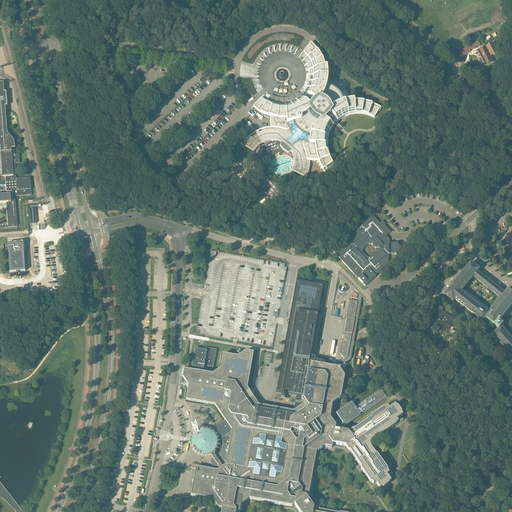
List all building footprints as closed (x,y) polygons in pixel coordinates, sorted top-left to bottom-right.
[(467,48),(459,53),(462,58),(471,52),(470,51),(480,45),(477,40),(467,47),(467,48)] [(255,132),(253,133),(251,135),(250,136),(249,137),(248,138),(247,139),(248,138),(249,137),(250,136),(251,135),(253,134),(254,133),(255,132),(259,138),(261,137),(263,141),(264,140),(268,139),(271,139),(275,139),(279,139),(282,141),(280,146),(281,148),(283,150),(286,152),(288,153),(293,150),(294,154),(295,157),(296,161),(296,165),(295,168),(294,170),(305,174),(306,172),(307,166),(308,161),(318,161),(319,162),(320,164),(321,166),(322,167),(323,169),(323,170),(333,163),(330,157),(328,151),(327,144),(328,138),(330,132),(333,126),(337,121),(343,117),(349,115),(355,114),(362,114),(368,115),(374,118),(380,108),(379,107),(377,106),(375,105),(374,104),(372,104),(370,103),(368,103),(367,102),(365,102),(363,102),(361,102),(359,101),(357,101),(356,102),(354,102),(351,102),(350,102),(349,100),(349,99),(348,97),(348,96),(347,95),(347,93),(346,92),(345,91),(346,88),(347,88),(347,87),(347,86),(347,85),(347,84),(346,83),(346,82),(345,82),(344,81),(343,81),(342,81),(341,81),(340,81),(340,82),(339,82),(337,84),(336,83),(335,82),(334,82),(332,81),(331,81),(330,80),(328,80),(325,80),(325,79),(325,77),(325,75),(325,73),(325,70),(325,68),(324,66),(324,64),(323,62),(323,60),(322,58),(321,57),(320,55),(320,53),(319,52),(318,50),(316,49),(315,47),(314,46),(313,44),(311,43),(303,52),(304,53),(305,54),(307,55),(308,57),(309,58),(310,60),(310,61),(311,63),(312,64),(312,66),(313,67),(313,69),(313,70),(314,72),(314,74),(314,75),(314,77),(313,79),(313,80),(313,82),(312,84),(312,85),(312,86),(311,87),(311,88),(310,90),(309,91),(308,93),(307,94),(305,96),(304,97),(302,99),(301,100),(299,101),(298,102),(297,103),(296,103),(295,104),(293,105),(292,105),(290,105),(289,106),(287,106),(285,106),(284,106),(282,106),(281,106),(279,106),(277,106),(276,106),(274,105),(272,105),(271,104),(270,104),(268,103),(267,102),(265,101),(264,100),(262,99),(261,98),(253,107),(255,108),(256,109),(258,111),(260,112),(261,113),(263,114),(265,114),(266,115),(268,116),(270,116),(270,127),(268,127),(267,128),(265,128),(264,128),(262,129),(260,129),(259,130),(257,131),(256,132),(255,132)] [(486,46),(478,50),(486,67),(494,63),(491,57),(499,53),(494,43),(486,46)] [(290,45),(288,51),(295,54),(298,48),(290,45)] [(0,207),(6,207),(8,228),(17,227),(15,197),(31,196),(30,178),(16,179),(15,164),(19,163),(19,154),(14,155),(14,148),(15,148),(15,145),(15,144),(14,143),(14,142),(14,141),(13,140),(13,139),(12,139),(12,138),(11,138),(11,137),(10,137),(10,136),(9,136),(9,135),(8,135),(8,134),(8,133),(7,132),(7,131),(7,130),(5,106),(7,106),(6,92),(4,92),(3,83),(0,83),(0,207)] [(246,204),(243,212),(253,215),(256,207),(246,204)] [(42,211),(36,211),(35,209),(35,208),(30,209),(29,209),(30,224),(31,224),(43,223),(42,211)] [(396,244),(389,244),(388,243),(383,239),(390,232),(384,226),(383,224),(382,225),(380,223),(379,224),(372,216),(361,226),(364,229),(363,231),(358,231),(347,240),(347,242),(345,244),(344,242),(333,252),(365,286),(376,276),(374,275),(376,273),(377,273),(388,263),(388,254),(396,255),(400,248),(396,244)] [(503,229),(496,239),(499,241),(508,228),(506,226),(503,230),(503,229)] [(13,243),(7,244),(9,272),(16,272),(16,273),(19,273),(19,272),(25,271),(24,261),(23,244),(22,244),(20,244),(20,242),(16,243),(16,244),(13,245),(13,243)] [(272,348),(287,264),(210,251),(204,285),(203,294),(202,300),(197,326),(195,334),(205,335),(208,336),(233,340),(237,341),(272,348)] [(511,289),(511,290),(511,291),(509,289),(505,293),(478,271),(479,269),(471,263),(445,295),(453,302),(455,300),(483,322),(486,319),(494,326),(495,325),(495,326),(499,329),(501,327),(504,324),(499,320),(500,319),(501,320),(511,305),(511,289)] [(202,455),(205,455),(208,454),(210,454),(214,458),(213,459),(211,460),(211,463),(216,470),(218,470),(196,467),(191,496),(212,500),(218,508),(222,509),(221,511),(235,511),(236,511),(240,511),(241,505),(249,499),(292,506),(294,505),(295,506),(296,507),(299,511),(332,511),(320,510),(319,508),(314,508),(306,496),(309,495),(316,452),(324,447),(332,448),(332,444),(346,446),(349,450),(350,451),(361,467),(361,468),(370,482),(372,482),(373,484),(376,482),(380,489),(382,487),(383,487),(388,484),(389,482),(391,481),(387,475),(389,473),(387,471),(388,470),(377,454),(375,454),(370,446),(371,440),(379,435),(380,435),(396,425),(396,423),(398,422),(396,419),(400,417),(403,415),(401,413),(401,412),(398,407),(396,406),(395,404),(389,408),(387,406),(385,408),(384,407),(370,417),(370,418),(358,426),(354,429),(352,429),(348,432),(343,431),(343,428),(361,416),(387,398),(381,390),(357,407),(353,402),(336,414),(344,424),(341,426),(340,431),(335,430),(335,426),(330,418),(332,404),(340,398),(344,376),(339,368),(351,360),(358,320),(362,296),(359,293),(357,302),(350,300),(340,354),(344,360),(338,364),(321,361),(320,365),(309,363),(312,348),(319,309),(319,305),(320,302),(323,286),(317,285),(299,282),(296,281),(289,320),(288,320),(287,321),(287,322),(287,323),(288,323),(289,324),(276,393),(281,394),(281,398),(284,399),(285,395),(290,396),(291,396),(295,397),(296,397),(294,406),(294,410),(294,411),(259,405),(249,391),(249,390),(247,388),(253,353),(246,351),(237,357),(223,355),(221,369),(218,371),(212,375),(195,371),(197,369),(198,368),(204,369),(204,366),(213,368),(216,349),(204,347),(204,350),(195,349),(191,367),(192,367),(191,371),(184,369),(182,377),(188,385),(186,400),(214,405),(226,422),(224,422),(217,427),(216,429),(218,431),(213,435),(212,434),(209,432),(206,431),(203,431),(200,432),(201,435),(198,437),(195,435),(193,437),(192,441),(192,444),(193,447),(194,450),(197,452),(199,454),(202,455)] [(427,320),(429,322),(426,326),(431,329),(428,333),(439,340),(437,343),(446,348),(452,340),(448,337),(449,335),(445,332),(449,325),(451,327),(454,322),(456,324),(457,322),(438,309),(435,313),(433,312),(427,320)] [(511,338),(502,327),(501,327),(499,329),(492,336),(511,356),(511,338)]
